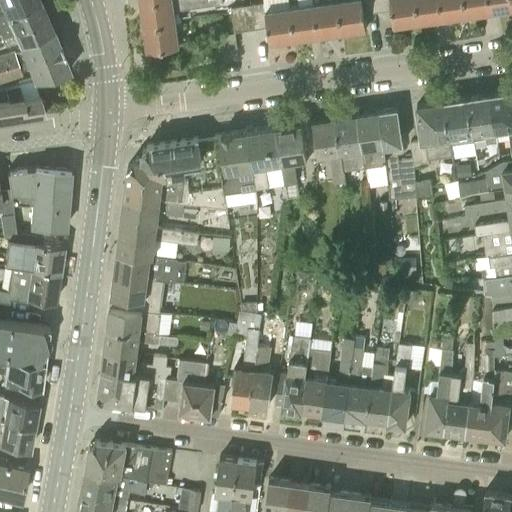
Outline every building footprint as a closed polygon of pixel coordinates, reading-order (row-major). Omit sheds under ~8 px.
[(0,0),(0,13),(41,1),(40,0),(0,0)] [(144,25),(176,20),(174,9),(223,2),(223,1),(222,0),(144,0),(141,1),(144,25)] [(270,41),(294,38),(289,5),(291,4),(289,0),(264,0),(264,1),(250,3),(254,28),(268,26),(270,41)] [(289,5),(294,38),(318,34),(313,0),(299,0),(300,3),(291,4),(289,5)] [(342,31),(337,0),(313,0),(318,34),(342,31)] [(337,0),(342,31),(366,28),(364,13),(378,11),(376,0),(337,0)] [(394,24),(418,20),(415,0),(376,0),(378,11),(392,9),(394,24)] [(415,0),(418,20),(442,17),(439,0),(415,0)] [(439,0),(442,17),(466,14),(464,0),(439,0)] [(464,0),(466,14),(490,10),(488,0),(464,0)] [(511,0),(488,0),(490,10),(511,7),(511,0)] [(0,46),(54,30),(53,28),(41,1),(0,13),(0,46)] [(245,4),(231,6),(234,31),(248,29),(245,4)] [(176,20),(144,25),(147,49),(179,44),(176,20)] [(22,69),(28,67),(32,79),(69,69),(54,30),(0,46),(2,54),(0,53),(0,81),(22,74),(22,69)] [(218,48),(237,46),(235,32),(216,35),(218,48)] [(0,86),(0,117),(44,110),(39,94),(24,97),(19,81),(0,86)] [(508,127),(511,154),(511,89),(491,93),(496,129),(508,127)] [(486,137),(487,141),(498,140),(496,129),(491,93),(468,96),(474,138),(486,137)] [(445,99),(451,142),(474,138),(468,96),(445,99)] [(415,164),(429,162),(429,157),(453,154),(451,142),(445,99),(417,104),(422,138),(411,140),(413,157),(415,164)] [(415,180),(416,180),(415,164),(413,157),(397,159),(397,160),(394,160),(393,153),(404,151),(397,106),(379,109),(387,163),(385,163),(388,184),(390,184),(391,197),(416,195),(415,180)] [(385,163),(387,163),(379,109),(357,112),(362,147),(363,166),(385,163)] [(343,169),(344,169),(363,166),(362,147),(357,112),(335,116),(343,169)] [(333,181),(336,181),(337,188),(346,187),(344,169),(343,169),(335,116),(313,119),(313,120),(318,153),(319,153),(331,152),(331,154),(330,155),(333,181)] [(295,159),(308,157),(308,156),(319,154),(319,153),(318,153),(313,120),(302,121),(277,124),(284,171),(283,171),(285,183),(297,181),(295,159)] [(267,173),(283,171),(284,171),(277,124),(247,129),(256,187),(268,185),(267,173)] [(255,187),(256,187),(247,129),(217,133),(225,182),(226,192),(256,188),(255,187)] [(199,185),(225,182),(217,133),(148,144),(143,149),(143,159),(164,159),(169,174),(186,171),(189,188),(199,185)] [(484,188),(494,186),(511,183),(511,158),(502,160),(486,169),(487,176),(459,180),(461,194),(471,190),(480,189),(484,188)] [(225,193),(226,192),(225,182),(199,185),(189,188),(186,171),(169,174),(164,159),(143,159),(133,159),(128,164),(124,191),(176,198),(184,199),(184,201),(227,207),(225,193)] [(30,204),(67,206),(70,168),(35,165),(7,170),(12,202),(30,202),(30,204)] [(456,168),(457,177),(470,176),(469,166),(456,168)] [(415,180),(416,195),(417,196),(433,193),(430,177),(416,180),(415,180)] [(508,207),(511,206),(511,183),(494,186),(484,188),(480,189),(481,200),(465,202),(467,214),(476,213),(487,210),(508,207)] [(160,211),(166,211),(166,214),(183,216),(184,201),(184,199),(176,198),(124,191),(121,218),(158,223),(160,211)] [(30,204),(29,222),(65,226),(67,206),(30,204)] [(475,223),(477,233),(483,233),(490,232),(511,228),(511,206),(508,207),(509,218),(475,223)] [(15,236),(16,229),(13,210),(0,212),(0,215),(3,234),(13,236),(15,236)] [(151,250),(155,250),(156,238),(197,244),(199,230),(158,225),(158,223),(121,218),(117,245),(151,250)] [(483,233),(486,254),(486,255),(511,251),(511,228),(490,232),(483,233)] [(29,264),(59,268),(63,244),(32,239),(29,264)] [(151,250),(117,245),(114,271),(164,277),(164,279),(176,280),(176,279),(184,280),(186,260),(178,259),(178,257),(154,254),(155,250),(151,250)] [(366,252),(353,251),(352,269),(365,270),(366,252)] [(490,265),(491,265),(493,276),(511,272),(511,251),(486,255),(486,254),(474,256),(476,266),(489,264),(490,265)] [(377,255),(379,271),(393,269),(392,253),(377,255)] [(334,268),(336,258),(323,256),(322,267),(334,268)] [(414,278),(414,256),(398,256),(398,278),(414,278)] [(24,300),(28,296),(55,300),(59,268),(29,264),(14,262),(14,263),(11,263),(6,289),(0,287),(0,300),(9,302),(10,298),(24,300)] [(309,276),(309,269),(295,267),(293,281),(300,282),(309,276)] [(111,294),(110,304),(160,311),(164,279),(164,277),(114,271),(111,294)] [(320,285),(332,286),(334,273),(321,271),(320,285)] [(492,306),(511,303),(511,273),(496,275),(478,278),(474,290),(491,292),(492,306)] [(352,293),(353,280),(341,278),(340,291),(352,293)] [(417,298),(418,290),(407,288),(406,297),(417,298)] [(436,303),(448,304),(449,291),(437,290),(436,303)] [(242,308),(257,310),(257,301),(240,301),(241,308),(242,308)] [(511,329),(511,303),(492,306),(494,333),(511,329)] [(172,313),(160,311),(110,304),(107,325),(170,333),(172,313)] [(231,401),(250,404),(262,311),(257,310),(242,308),(241,308),(240,308),(237,320),(234,334),(246,337),(243,364),(236,363),(231,401)] [(262,311),(250,404),(268,406),(273,367),(267,367),(267,363),(269,363),(272,344),(271,344),(273,325),(275,326),(277,314),(262,311)] [(0,353),(24,357),(44,360),(49,325),(0,318),(0,353)] [(202,318),(200,327),(209,329),(211,319),(202,318)] [(227,333),(234,334),(237,320),(229,319),(227,333)] [(178,345),(179,335),(157,332),(107,325),(104,346),(138,351),(140,339),(149,340),(149,341),(178,345)] [(300,410),(300,407),(308,350),(308,346),(309,335),(293,332),(288,371),(286,371),(285,388),(282,408),(300,410)] [(425,427),(447,430),(454,370),(452,370),(454,336),(443,334),(437,384),(432,383),(431,389),(430,389),(425,427)] [(322,411),(344,414),(354,343),(354,338),(355,338),(355,337),(344,335),(338,377),(329,376),(327,376),(322,410),(322,411)] [(454,370),(447,430),(466,432),(473,378),(474,369),(475,341),(466,340),(465,367),(464,366),(460,369),(460,371),(454,370)] [(466,432),(486,435),(495,371),(495,370),(495,366),(495,354),(495,345),(495,340),(494,340),(485,340),(485,346),(484,374),(483,374),(483,379),(473,378),(466,432)] [(412,342),(398,341),(392,384),(388,418),(387,422),(406,424),(411,387),(404,386),(407,364),(409,364),(412,342)] [(362,363),(365,345),(354,343),(344,414),(367,417),(367,416),(366,416),(373,364),(362,363)] [(367,416),(388,418),(392,384),(385,383),(390,347),(377,345),(376,351),(375,350),(373,364),(366,416),(367,416)] [(505,354),(505,345),(495,345),(495,354),(505,354)] [(158,374),(166,375),(170,376),(170,375),(171,365),(167,364),(168,354),(154,353),(153,362),(137,360),(138,351),(104,346),(101,367),(150,373),(158,374)] [(331,349),(310,346),(308,346),(308,350),(300,407),(322,410),(327,376),(329,376),(329,372),(328,372),(331,349)] [(0,371),(4,372),(3,381),(40,386),(44,360),(24,357),(0,353),(0,371)] [(166,375),(164,396),(181,398),(180,410),(219,415),(226,382),(205,380),(207,360),(180,356),(177,376),(170,375),(170,376),(166,375)] [(511,369),(507,368),(495,366),(495,370),(495,371),(486,435),(505,438),(509,414),(511,414),(511,402),(510,402),(511,398),(504,397),(505,391),(511,391),(511,369)] [(150,373),(101,367),(98,394),(102,400),(145,405),(150,373)] [(166,375),(158,374),(154,406),(162,407),(164,396),(166,375)] [(3,394),(0,408),(0,417),(33,424),(38,401),(3,394)] [(33,424),(0,417),(0,441),(29,447),(33,424)] [(85,467),(126,475),(148,480),(167,483),(172,449),(96,438),(90,443),(85,467)] [(219,493),(216,511),(229,511),(237,457),(220,454),(215,492),(219,493)] [(0,494),(20,498),(26,466),(6,462),(7,458),(0,456),(0,494)] [(246,496),(252,497),(257,459),(237,457),(229,511),(242,511),(244,500),(246,500),(246,496)] [(128,497),(129,490),(145,492),(148,480),(126,475),(85,467),(81,488),(128,497)] [(264,511),(285,511),(290,479),(269,476),(264,511)] [(285,511),(306,511),(310,482),(290,479),(285,511)] [(306,511),(326,511),(330,489),(331,485),(310,482),(306,511)] [(202,489),(199,488),(191,487),(188,509),(198,511),(202,489)] [(81,511),(125,511),(128,497),(81,488),(77,511),(81,511)] [(326,511),(347,511),(350,491),(330,489),(326,511)] [(508,511),(511,493),(485,489),(482,509),(481,511),(508,511)] [(347,511),(368,511),(370,498),(371,498),(371,494),(350,491),(347,511)] [(0,504),(15,508),(17,498),(0,494),(0,504)] [(388,511),(390,501),(371,498),(370,498),(368,511),(388,511)] [(388,511),(409,511),(411,503),(390,501),(388,511)] [(430,506),(431,506),(430,511),(450,511),(452,505),(431,502),(430,506)] [(430,506),(411,503),(409,511),(430,511),(431,506),(430,506)]
